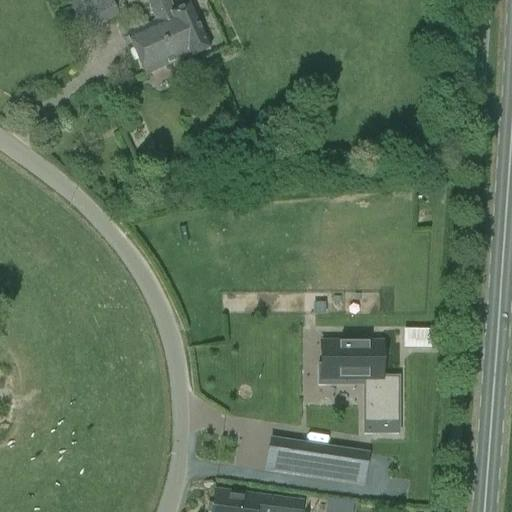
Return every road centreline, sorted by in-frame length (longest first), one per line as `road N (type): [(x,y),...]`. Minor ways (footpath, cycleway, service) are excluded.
road 1 (unclassified): [(170,511),(183,438),(179,362),(157,298),(128,251),(0,144)]
road 2 (secondary): [(486,511),(511,165)]
